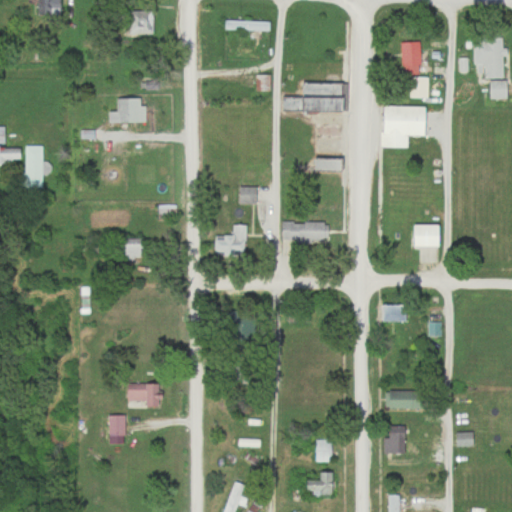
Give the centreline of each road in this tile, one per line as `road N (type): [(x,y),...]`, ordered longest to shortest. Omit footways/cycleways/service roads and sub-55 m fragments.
road 1 (residential): [(201,511),(193,0)]
road 2 (residential): [(361,511),(359,114)]
road 3 (residential): [(511,283),(198,285)]
